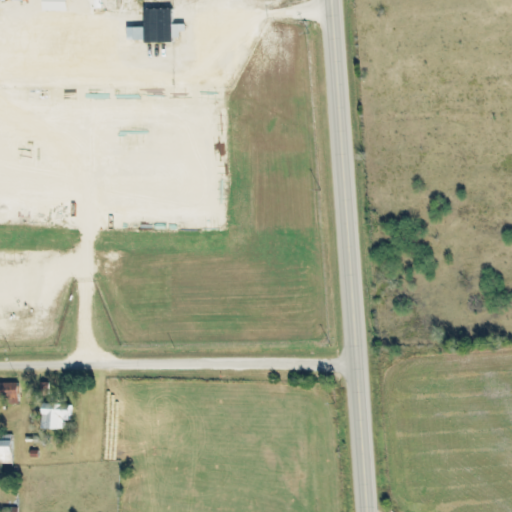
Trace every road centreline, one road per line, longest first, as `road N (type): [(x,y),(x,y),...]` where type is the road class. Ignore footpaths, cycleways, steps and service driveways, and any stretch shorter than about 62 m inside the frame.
road 1 (residential): [(367,362),(0,363)]
road 2 (primary): [(367,362),(341,0)]
road 3 (primary): [(377,511),(367,362)]
